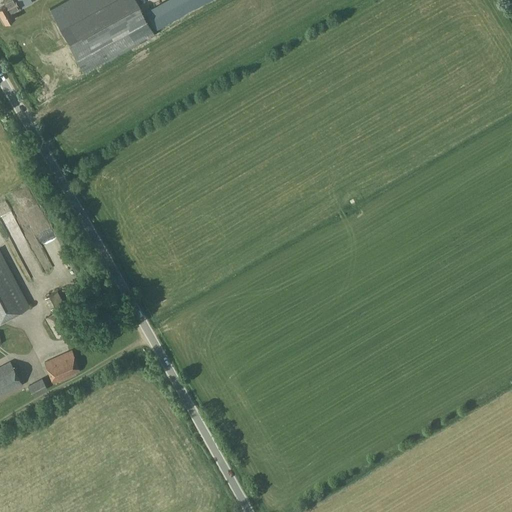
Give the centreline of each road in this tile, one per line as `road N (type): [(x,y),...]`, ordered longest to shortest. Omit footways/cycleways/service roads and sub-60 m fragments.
road 1 (unclassified): [(250,511),(0,76)]
road 2 (track): [(0,423),(150,336)]
